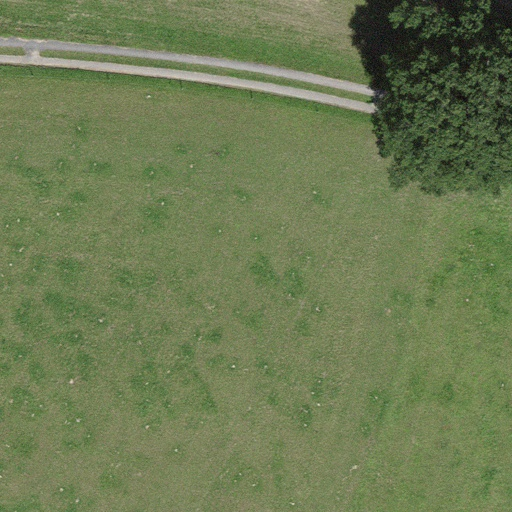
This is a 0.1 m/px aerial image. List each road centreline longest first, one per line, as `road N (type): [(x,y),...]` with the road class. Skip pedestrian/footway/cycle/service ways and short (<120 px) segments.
road 1 (track): [(511,121),(186,64),(0,49)]
road 2 (track): [(511,69),(389,0)]
